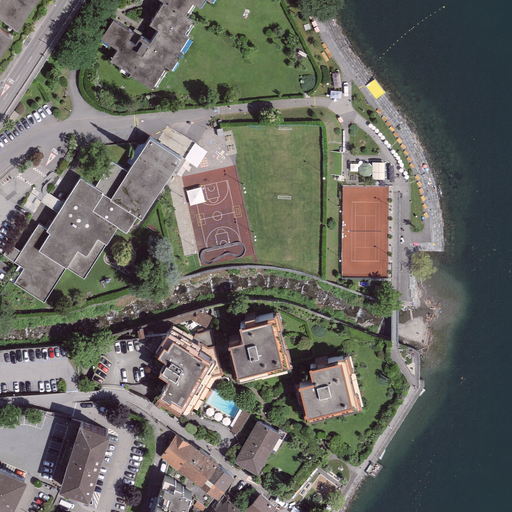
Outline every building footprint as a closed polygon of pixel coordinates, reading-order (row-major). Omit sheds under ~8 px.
[(0,0),(0,51),(11,36),(0,28),(0,16),(16,27),(34,0),(0,0)] [(162,0),(166,3),(185,14),(194,1),(202,5),(204,0),(162,0)] [(185,14),(166,3),(153,25),(160,29),(152,43),(146,39),(142,45),(133,40),(137,33),(116,21),(105,40),(120,50),(113,62),(155,87),(167,66),(171,68),(190,37),(186,34),(195,20),(185,14)] [(21,115),(14,110),(9,118),(14,121),(16,118),(18,120),(21,115)] [(116,224),(130,233),(179,155),(147,136),(126,170),(110,160),(94,185),(79,176),(60,206),(46,229),(38,224),(15,260),(23,265),(13,282),(43,301),(65,266),(83,276),(116,224)] [(227,339),(237,377),(288,365),(276,313),(240,322),(243,335),(227,339)] [(159,399),(183,413),(217,358),(169,330),(146,368),(170,382),(159,399)] [(298,381),(307,419),(359,407),(347,355),(311,364),(314,378),(298,381)] [(240,434),(252,413),(245,409),(233,429),(240,434)] [(79,414),(60,479),(87,488),(107,423),(79,414)] [(257,416),(236,456),(258,468),(280,428),(257,416)] [(175,433),(161,454),(177,465),(191,445),(175,433)] [(215,462),(191,445),(177,465),(201,482),(215,462)] [(0,459),(0,510),(2,511),(6,511),(27,470),(0,459)] [(230,472),(215,462),(201,482),(216,492),(230,472)] [(175,475),(163,472),(153,511),(178,511),(183,496),(187,498),(191,484),(182,482),(183,479),(174,476),(175,475)] [(259,490),(247,504),(256,511),(267,511),(275,503),(259,490)] [(227,493),(211,511),(245,511),(244,511),(246,509),(227,493)]
